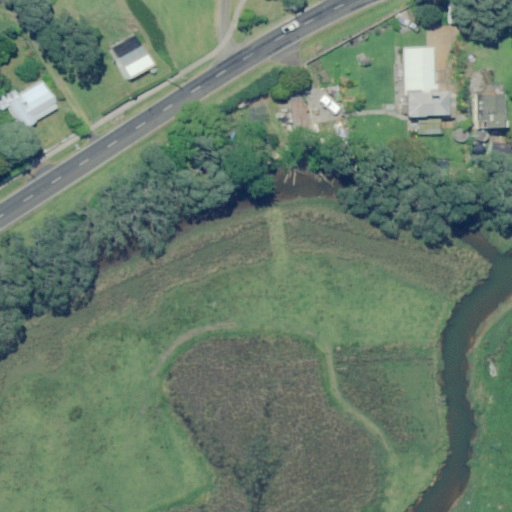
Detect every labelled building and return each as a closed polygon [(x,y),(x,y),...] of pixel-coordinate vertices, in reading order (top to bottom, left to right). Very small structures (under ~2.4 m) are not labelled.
[(148,65),(138,46),(114,58),(124,78),(148,65)] [(450,117),(450,92),(432,92),(432,47),(399,47),(399,93),(399,117),(414,117),(414,133),(436,133),(436,117),(450,117)] [(492,83),(491,67),(480,68),(481,84),(492,83)] [(38,80),(2,102),(18,127),(54,105),(38,80)] [(497,127),(495,94),(473,95),(474,128),(497,127)] [(286,100),(288,131),(321,129),(320,111),(307,112),(306,104),(299,105),(299,99),(286,100)] [(463,139),(463,129),(451,130),(452,140),(463,139)] [(449,135),(432,134),(432,153),(441,153),(441,150),(449,150),(449,135)] [(503,143),(486,141),(485,159),(501,160),(503,143)]
